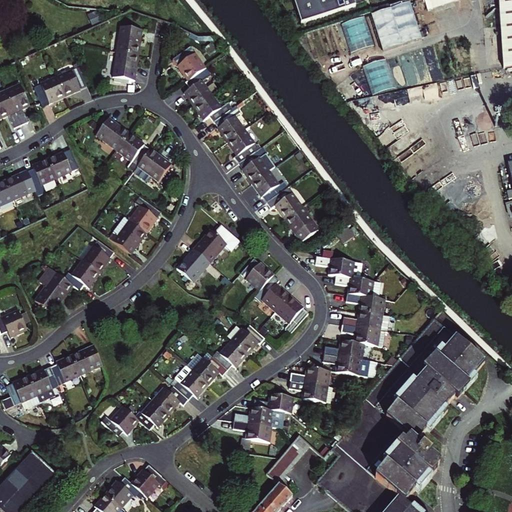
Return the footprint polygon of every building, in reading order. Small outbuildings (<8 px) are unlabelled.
[(294,0),(303,25),(367,3),(366,0),(294,0)] [(422,0),(426,10),(456,0),(422,0)] [(511,0),(498,0),(502,70),(511,67),(511,0)] [(370,16),(382,51),(421,38),(409,3),(370,16)] [(364,17),(341,24),(350,53),(373,45),(364,17)] [(139,32),(116,28),(113,52),(135,56),(139,32)] [(207,41),(201,46),(206,52),(212,47),(207,41)] [(200,69),(203,67),(188,45),(170,59),(185,80),(200,69)] [(132,81),(135,56),(113,52),(109,78),(132,81)] [(64,92),(85,82),(76,63),(55,73),(64,92)] [(208,73),(203,67),(200,69),(185,80),(182,82),(187,88),(181,92),(192,105),(211,91),(201,78),(208,73)] [(55,73),(33,83),(42,102),(64,92),(55,73)] [(21,106),(29,102),(20,82),(5,89),(21,124),(28,121),(22,109),(21,106)] [(21,124),(5,89),(0,91),(0,114),(0,115),(7,111),(9,115),(14,127),(21,124)] [(210,121),(229,107),(225,102),(221,105),(211,91),(192,105),(201,119),(206,115),(210,121)] [(229,107),(210,121),(225,140),(243,127),(233,113),(238,110),(234,104),(229,107)] [(95,136),(115,151),(128,133),(108,119),(95,136)] [(254,141),(243,127),(225,140),(236,155),(231,158),(235,163),(257,147),(259,145),(256,141),(255,142),(254,141)] [(125,168),(131,172),(148,149),(128,133),(115,151),(129,162),(125,168)] [(257,147),(235,163),(249,182),(267,169),(257,156),(261,152),(257,147)] [(70,148),(48,159),(57,179),(79,169),(70,148)] [(169,164),(148,149),(131,172),(143,182),(148,176),(155,181),(169,164)] [(25,169),(26,171),(36,192),(37,196),(44,193),(41,186),(57,179),(48,159),(25,169)] [(267,169),(249,182),(264,201),(281,189),(286,185),(282,180),(277,183),(267,169)] [(26,171),(4,181),(13,202),(36,192),(26,171)] [(13,202),(4,181),(0,182),(0,212),(2,212),(0,208),(13,202)] [(290,193),(285,186),(281,189),(264,201),(269,208),(274,205),(283,217),(301,203),(292,191),(290,193)] [(145,233),(160,212),(138,195),(133,201),(139,205),(128,220),(145,233)] [(301,203),(283,217),(299,238),(317,224),(301,203)] [(145,233),(128,220),(122,216),(107,236),(130,253),(145,233)] [(191,247),(208,262),(224,242),(230,247),(237,239),(218,222),(210,230),(207,228),(191,247)] [(101,273),(117,252),(98,238),(82,259),(101,273)] [(184,273),(190,278),(193,280),(208,262),(191,247),(176,266),(184,273)] [(252,254),(233,276),(239,281),(243,276),(258,288),(272,272),(252,254)] [(353,263),(316,258),(314,260),(314,265),(327,267),(331,268),(330,276),(332,276),(351,279),(353,263)] [(101,273),(82,259),(73,272),(70,270),(65,277),(75,285),(83,290),(88,283),(91,286),(101,273)] [(49,284),(43,291),(47,294),(41,301),(56,312),(75,285),(65,277),(52,267),(43,279),(49,284)] [(226,278),(219,272),(214,277),(221,283),(226,278)] [(272,272),(258,288),(252,294),(258,300),(260,297),(271,306),(285,291),(286,290),(275,281),(278,277),(272,272)] [(373,282),(351,279),(332,276),(331,284),(344,286),(349,287),(348,295),(371,298),(378,299),(380,283),(373,282)] [(47,294),(43,291),(38,299),(41,301),(47,294)] [(270,307),(275,311),(290,295),(285,291),(271,306),(270,307)] [(290,295),(275,311),(289,324),(283,330),(289,335),(307,315),(301,310),(304,307),(290,295)] [(378,299),(371,298),(348,295),(347,295),(346,302),(360,304),(364,305),(363,313),(382,315),(384,300),(378,299)] [(0,314),(0,324),(4,334),(11,330),(14,337),(30,330),(21,309),(5,317),(3,313),(0,314)] [(390,316),(382,315),(363,313),(362,321),(358,320),(344,318),(342,326),(380,331),(385,332),(388,332),(390,316)] [(237,319),(226,332),(230,336),(238,342),(252,327),(254,325),(250,322),(245,327),(241,323),(237,319)] [(486,365),(436,321),(399,362),(350,417),(357,424),(334,449),(332,451),(338,457),(316,483),(348,511),(413,511),(406,506),(429,479),(432,481),(438,474),(436,472),(441,466),(417,445),(440,418),(443,420),(449,413),(446,411),(456,400),(459,402),(465,395),(462,393),(486,365)] [(385,332),(380,331),(342,326),(341,333),(355,335),(360,336),(359,344),(364,344),(378,346),(381,347),(383,347),(385,332)] [(236,344),(247,355),(257,342),(259,344),(264,338),(252,327),(238,342),(236,344)] [(238,342),(230,336),(214,354),(221,360),(236,344),(238,342)] [(324,348),(323,355),(362,360),(364,344),(359,344),(354,343),(344,341),(343,351),(338,350),(324,348)] [(96,366),(103,362),(94,342),(86,346),(87,348),(73,354),(83,375),(97,368),(96,366)] [(220,362),(229,370),(233,365),(236,367),(247,355),(236,344),(221,360),(220,362)] [(83,375),(73,354),(59,361),(60,363),(53,366),(61,384),(83,375)] [(221,360),(214,354),(209,360),(204,354),(193,367),(205,377),(220,362),(221,360)] [(362,360),(323,355),(321,362),(335,364),(340,365),(339,373),(359,376),(366,377),(369,361),(362,360)] [(178,376),(173,381),(189,395),(203,380),(205,377),(193,367),(186,361),(175,373),(178,376)] [(207,384),(218,372),(223,376),(229,370),(220,362),(205,377),(203,380),(207,384)] [(45,367),(30,374),(40,396),(43,402),(57,396),(53,388),(61,384),(53,366),(46,369),(45,367)] [(290,382),(327,387),(330,372),(310,369),(309,376),(305,376),(291,374),(290,382)] [(12,395),(17,405),(20,412),(43,402),(40,396),(30,374),(7,384),(12,395)] [(160,379),(149,392),(154,395),(171,410),(181,398),(184,401),(187,398),(189,395),(173,381),(168,387),(165,383),(160,379)] [(189,400),(194,394),(196,396),(207,384),(203,380),(189,395),(187,398),(189,400)] [(327,387),(290,382),(289,389),(303,391),(306,392),(305,400),(321,402),(325,403),(327,387)] [(12,395),(4,400),(8,409),(17,405),(12,395)] [(160,422),(171,410),(154,395),(143,407),(141,404),(136,410),(141,415),(151,424),(156,418),(160,422)] [(292,398),(272,395),(271,404),(267,403),(253,401),(252,408),(273,411),(283,413),(290,414),(292,398)] [(136,410),(123,400),(111,413),(108,410),(103,416),(120,431),(125,425),(129,429),(141,415),(136,410)] [(283,413),(273,411),(252,408),(251,417),(248,416),(234,414),(233,421),(252,424),(270,427),(271,427),(281,428),(283,413)] [(268,442),(270,427),(252,424),(233,421),(232,428),(246,431),(249,431),(248,439),(268,442)] [(268,476),(279,485),(311,448),(300,439),(268,476)] [(0,466),(10,456),(0,446),(0,466)] [(23,511),(59,470),(35,449),(0,489),(0,503),(9,511),(23,511)] [(130,484),(140,492),(143,495),(147,498),(159,485),(164,489),(169,484),(150,467),(145,473),(142,471),(130,484)] [(121,509),(133,496),(135,498),(140,492),(130,484),(124,478),(119,484),(116,481),(105,494),(121,509)] [(272,493),(286,505),(293,497),(287,492),(279,486),(272,493)] [(266,501),(278,511),(279,511),(286,505),(272,493),(266,501)] [(96,508),(92,511),(118,511),(121,509),(105,494),(94,506),(96,508)] [(278,511),(266,501),(255,511),(278,511)]
